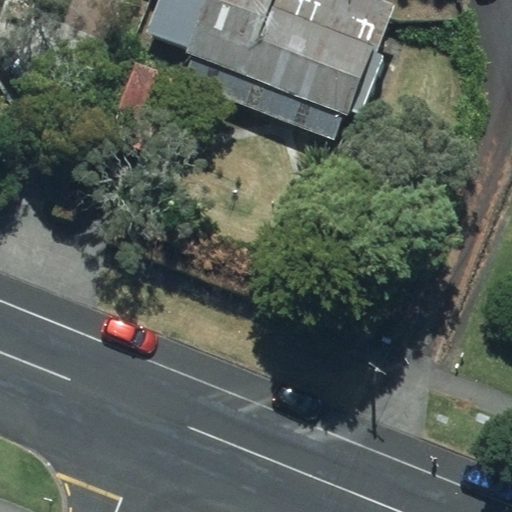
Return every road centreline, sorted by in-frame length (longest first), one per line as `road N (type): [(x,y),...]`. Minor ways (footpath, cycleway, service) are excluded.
road 1 (secondary): [(152,412),(400,511)]
road 2 (secondary): [(0,352),(152,412)]
